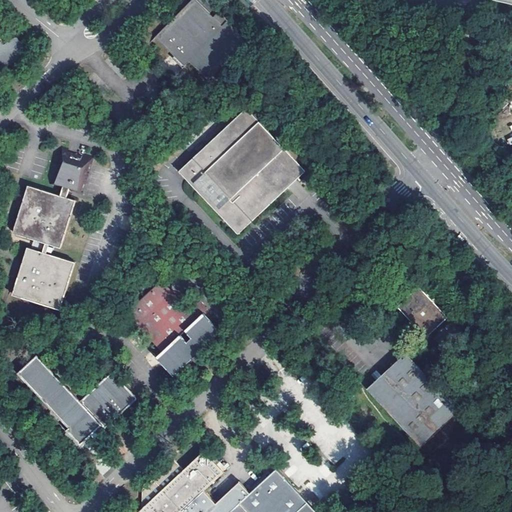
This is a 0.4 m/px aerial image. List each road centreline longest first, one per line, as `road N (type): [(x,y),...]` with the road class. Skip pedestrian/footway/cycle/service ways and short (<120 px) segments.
road 1 (residential): [(78,511),(268,333),(319,263),(420,174)]
road 2 (unknown): [(15,109),(94,141),(108,157),(108,215),(82,290)]
road 3 (tertiary): [(266,0),(420,174)]
road 4 (tertiary): [(438,158),(297,0)]
road 5 (tertiary): [(420,174),(511,275)]
